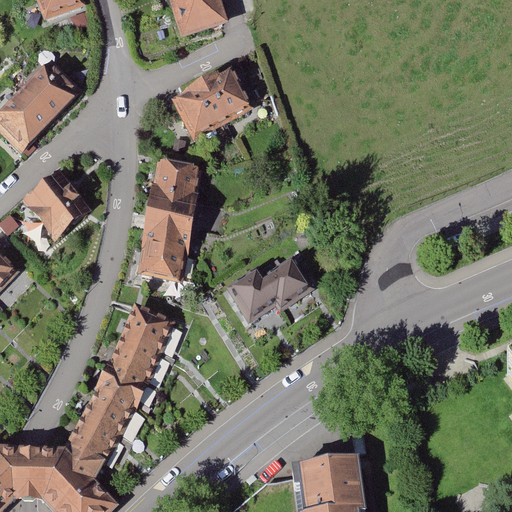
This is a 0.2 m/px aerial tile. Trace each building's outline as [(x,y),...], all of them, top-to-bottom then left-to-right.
[(81,10),(77,0),(37,0),(46,22),(81,10)] [(213,0),(170,0),(184,41),(223,28),(213,0)] [(77,100),(50,74),(23,101),(50,127),(77,100)] [(231,79),(207,92),(226,126),(250,113),(231,79)] [(226,126),(207,92),(176,109),(195,143),(226,126)] [(50,127),(23,101),(0,125),(0,132),(23,155),(50,127)] [(193,178),(144,171),(129,283),(177,289),(193,178)] [(60,186),(30,211),(56,242),(86,217),(60,186)] [(287,250),(220,291),(245,331),(311,290),(287,250)] [(0,262),(0,292),(15,276),(0,262)] [(177,332),(132,315),(65,466),(59,461),(31,460),(0,458),(0,511),(8,511),(14,507),(27,505),(44,506),(50,511),(113,511),(94,491),(112,459),(120,462),(177,332)] [(378,511),(371,463),(305,472),(310,511),(378,511)]
